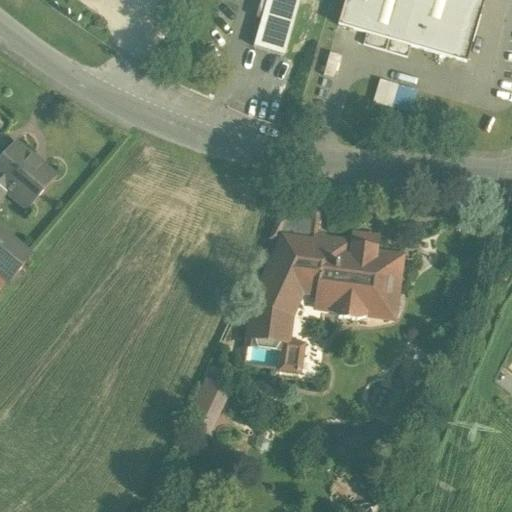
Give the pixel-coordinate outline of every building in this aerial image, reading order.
[(267,0),(254,48),(284,57),(285,57),(300,0),(267,0)] [(485,0),(345,0),(338,27),(366,35),(411,48),(466,64),(485,0)] [(411,48),(366,35),(363,46),(408,59),(411,48)] [(326,55),(319,76),(331,80),(338,59),(326,55)] [(412,114),(416,90),(373,83),(369,107),(412,114)] [(56,178),(16,145),(0,163),(0,200),(6,194),(27,211),(56,178)] [(316,216),(284,212),(272,238),(284,240),(284,239),(313,243),(316,216)] [(31,257),(0,230),(0,275),(9,283),(31,257)] [(350,248),(324,244),(324,245),(313,243),(284,239),(284,240),(248,317),(254,319),(256,326),(248,338),(247,340),(284,345),(288,317),(300,291),(318,294),(317,302),(331,304),(329,314),(338,320),(356,322),(366,319),(367,315),(393,319),(395,300),(391,300),(392,285),(399,280),(400,272),(395,265),(396,260),(377,257),(378,243),(351,240),(350,248)] [(302,358),(283,355),(281,372),(300,375),(302,358)] [(230,390),(205,379),(186,421),(212,432),(230,390)]
